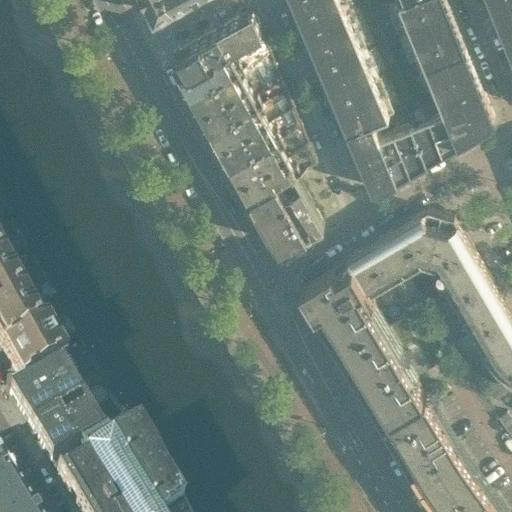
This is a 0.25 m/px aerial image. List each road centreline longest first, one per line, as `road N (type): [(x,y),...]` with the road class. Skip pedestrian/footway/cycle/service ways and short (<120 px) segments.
road 1 (tertiary): [(404,511),(261,279)]
road 2 (tertiary): [(261,279),(131,50)]
road 3 (residential): [(370,217),(272,0)]
road 4 (residential): [(261,279),(370,217)]
road 5 (residential): [(370,217),(477,160)]
